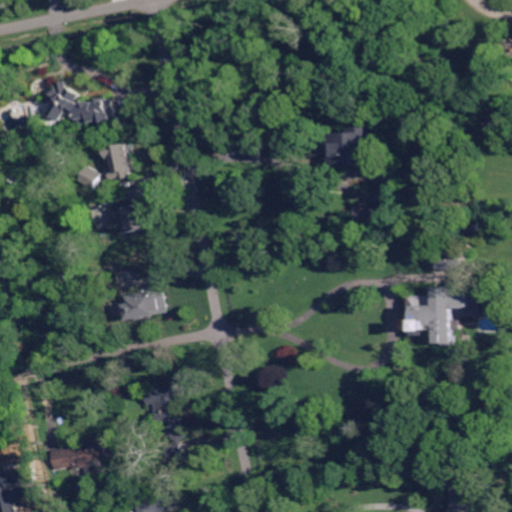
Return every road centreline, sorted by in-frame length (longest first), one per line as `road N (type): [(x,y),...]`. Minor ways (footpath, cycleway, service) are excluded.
road 1 (residential): [(259,511),(160,0)]
road 2 (residential): [(0,373),(223,331)]
road 3 (residential): [(0,30),(153,0)]
